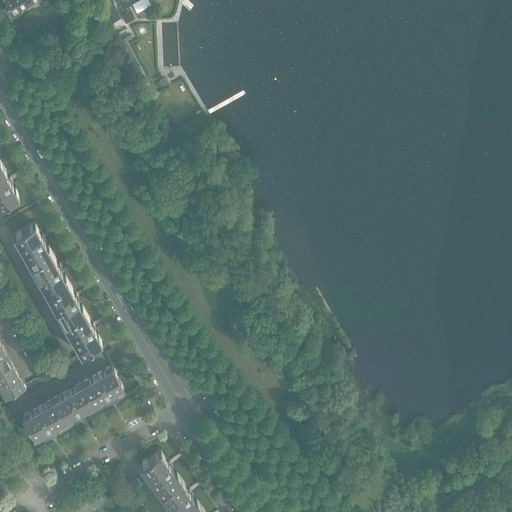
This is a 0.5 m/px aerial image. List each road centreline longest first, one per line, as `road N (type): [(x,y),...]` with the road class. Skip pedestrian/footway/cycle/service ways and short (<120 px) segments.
road 1 (tertiary): [(116,293),(0,90)]
road 2 (residential): [(32,495),(180,411)]
road 3 (tertiary): [(294,511),(196,398)]
road 4 (tertiary): [(116,293),(180,411)]
road 5 (tertiary): [(196,398),(116,293)]
road 6 (tertiary): [(180,411),(249,511)]
